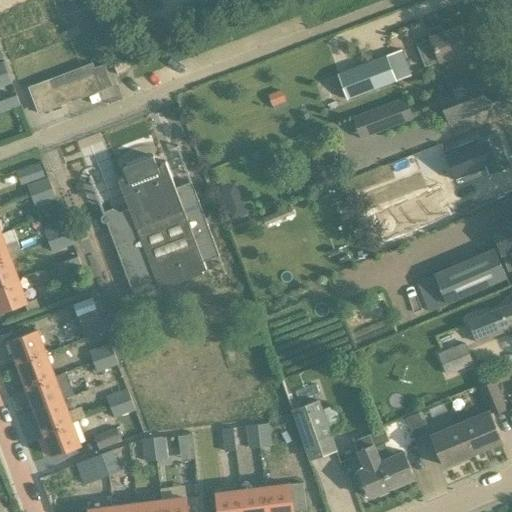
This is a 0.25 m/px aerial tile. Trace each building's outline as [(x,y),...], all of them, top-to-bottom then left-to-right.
[(430,28),(429,37),(430,38),(418,43),(422,52),(419,53),(424,66),(439,60),(439,61),(466,51),(457,27),(445,31),(438,25),(430,28)] [(386,56),(356,67),(366,93),(396,82),(386,56)] [(114,66),(117,75),(140,66),(136,57),(114,66)] [(101,90),(112,85),(104,64),(94,67),(93,62),(52,78),(28,87),(38,113),(73,101),(76,100),(76,99),(101,90)] [(8,73),(0,76),(0,87),(12,83),(8,73)] [(449,123),(488,109),(477,80),(438,94),(438,95),(420,102),(425,114),(443,107),(449,123)] [(286,102),(281,91),(268,96),(273,107),(286,102)] [(0,102),(0,113),(20,106),(16,96),(15,97),(0,102)] [(383,105),(377,108),(386,130),(414,119),(406,97),(383,105)] [(227,98),(196,109),(212,153),(243,142),(227,98)] [(475,140),(446,152),(458,180),(484,169),(486,173),(509,163),(498,136),(476,144),(475,140)] [(203,263),(219,257),(191,183),(175,189),(165,162),(156,165),(153,157),(123,168),(126,176),(117,180),(129,210),(120,214),(112,210),(102,214),(131,290),(155,281),(158,288),(162,287),(163,289),(203,274),(202,272),(206,270),(203,263)] [(40,163),(16,172),(21,185),(45,176),(40,163)] [(27,185),(31,197),(53,189),(48,177),(27,185)] [(440,180),(377,206),(392,241),(456,214),(440,180)] [(53,189),(31,197),(34,207),(56,198),(53,189)] [(224,204),(230,219),(245,213),(242,206),(232,201),(224,204)] [(262,217),(266,225),(293,213),(290,205),(262,217)] [(511,220),(491,228),(501,255),(511,251),(511,254),(511,220)] [(44,230),(48,242),(70,234),(66,222),(44,230)] [(1,234),(0,234),(0,260),(9,257),(1,234)] [(70,234),(48,242),(52,253),(74,244),(70,234)] [(434,273),(434,274),(415,282),(428,312),(508,278),(494,247),(434,273)] [(78,256),(55,264),(60,275),(82,267),(78,256)] [(9,257),(0,260),(0,285),(18,279),(9,257)] [(18,279),(0,285),(0,312),(27,303),(18,279)] [(84,339),(107,331),(103,320),(100,321),(96,309),(92,297),(73,304),(81,327),(80,328),(84,339)] [(511,303),(467,320),(475,342),(507,330),(506,327),(511,324),(511,303)] [(8,341),(17,364),(46,353),(37,330),(8,341)] [(89,350),(93,361),(115,353),(111,342),(89,350)] [(465,342),(437,353),(446,375),(474,363),(465,342)] [(26,387),(55,376),(46,353),(17,364),(26,387)] [(115,353),(93,361),(97,373),(119,364),(115,353)] [(26,387),(34,410),(63,399),(55,376),(26,387)] [(460,423),(473,455),(502,443),(491,416),(508,409),(496,380),(478,387),(488,411),(460,423)] [(106,396),(110,407),(131,399),(127,388),(106,396)] [(68,412),(63,399),(34,410),(43,432),(72,421),(85,416),(81,407),(68,412)] [(131,399),(110,407),(114,418),(135,410),(131,399)] [(336,450),(319,401),(293,410),(310,459),(336,450)] [(417,445),(430,440),(425,431),(430,429),(422,411),(405,418),(417,445)] [(72,421),(43,432),(52,455),(81,444),(72,421)] [(269,423),(257,424),(260,447),(271,446),(269,423)] [(444,467),(473,455),(460,423),(431,435),(444,467)] [(260,447),(257,424),(246,426),(249,449),(260,447)] [(93,435),(98,449),(99,450),(122,441),(117,426),(93,435)] [(221,428),(224,449),(224,452),(236,450),(233,427),(221,428)] [(384,428),(369,434),(392,489),(414,480),(403,453),(391,458),(385,442),(389,440),(384,428)] [(191,434),(179,435),(181,449),(192,448),(191,434)] [(392,489),(369,434),(353,441),(364,469),(358,471),(369,498),(392,489)] [(153,437),(156,460),(167,459),(164,435),(153,437)] [(156,460),(153,437),(142,438),(144,462),(156,460)] [(112,450),(101,454),(109,476),(120,471),(112,450)] [(109,476),(101,454),(76,463),(84,485),(109,476)] [(265,487),(267,511),(293,511),(306,509),(302,483),(265,487)] [(241,490),(243,511),(267,511),(265,487),(241,490)] [(218,511),(243,511),(241,490),(216,493),(218,511)] [(161,500),(162,511),(187,511),(186,497),(161,500)] [(137,503),(138,511),(162,511),(161,500),(137,503)] [(138,511),(137,503),(113,506),(113,511),(138,511)]
